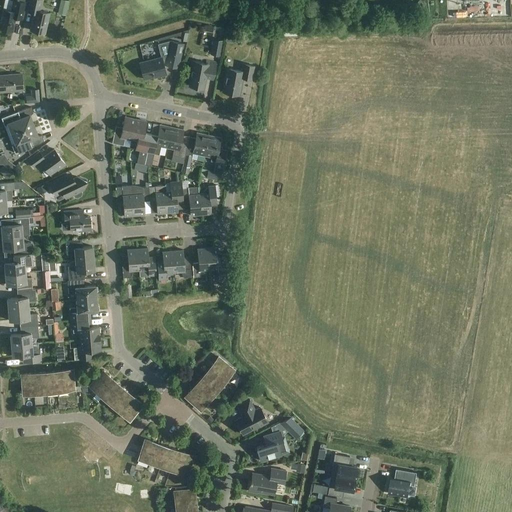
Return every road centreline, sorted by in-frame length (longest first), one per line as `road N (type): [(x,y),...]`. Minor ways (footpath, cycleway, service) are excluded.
road 1 (residential): [(110,233),(224,224),(239,134)]
road 2 (residential): [(299,234),(484,293)]
road 3 (residential): [(0,425),(78,418),(115,445),(128,441),(164,398)]
road 4 (residential): [(299,234),(288,296),(394,366)]
road 5 (residential): [(311,165),(496,208)]
road 6 (residential): [(315,141),(362,103),(485,117)]
road 7 (residential): [(164,398),(121,351),(110,233)]
road 8 (residential): [(239,134),(230,122),(98,100)]
road 9 (residential): [(222,511),(229,459),(164,398)]
road 10 (residential): [(110,233),(98,100)]
road 11 (residential): [(98,100),(94,75),(78,56),(0,55)]
